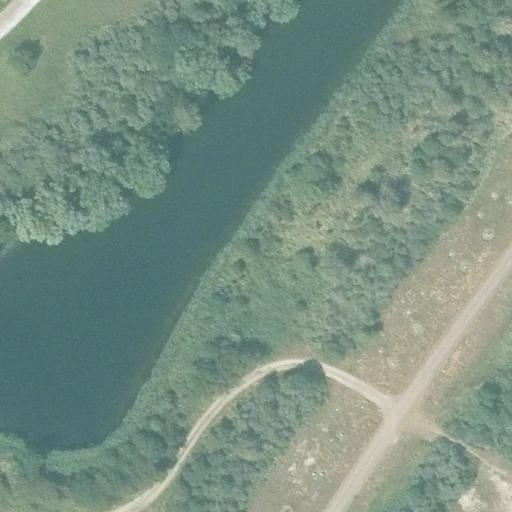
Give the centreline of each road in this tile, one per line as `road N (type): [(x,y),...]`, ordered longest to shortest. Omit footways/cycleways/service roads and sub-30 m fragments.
road 1 (track): [(133,511),(163,489),(236,390),(267,373),(302,369),(340,378),(511,478)]
road 2 (track): [(336,511),(511,257)]
